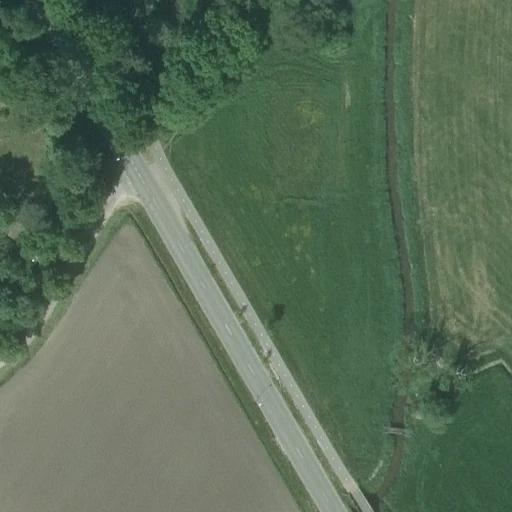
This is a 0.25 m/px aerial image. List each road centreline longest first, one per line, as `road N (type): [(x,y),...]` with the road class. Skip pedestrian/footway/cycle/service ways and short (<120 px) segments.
road 1 (tertiary): [(333,511),(140,178)]
road 2 (unclassified): [(140,178),(115,196),(12,351),(0,357)]
road 3 (tertiary): [(140,178),(38,0)]
